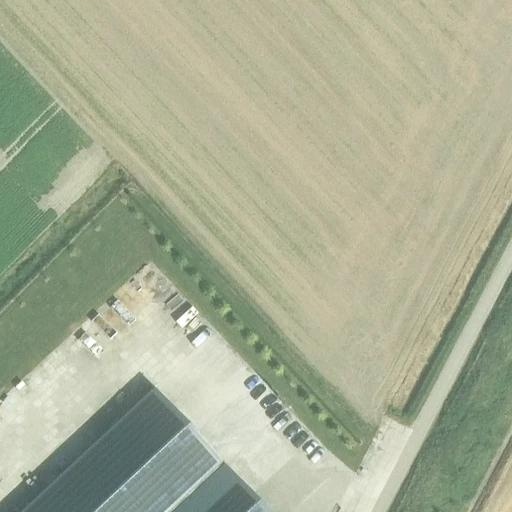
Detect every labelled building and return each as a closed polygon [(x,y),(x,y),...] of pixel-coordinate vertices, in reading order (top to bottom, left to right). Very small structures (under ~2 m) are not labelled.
[(156,301),(169,282),(161,276),(148,295),(156,301)] [(34,389),(71,357),(63,349),(27,380),(34,389)] [(19,511),(171,511),(219,468),(147,395),(19,511)] [(0,457),(0,476),(10,465),(1,457),(0,457)] [(263,511),(222,468),(174,511),(263,511)]
